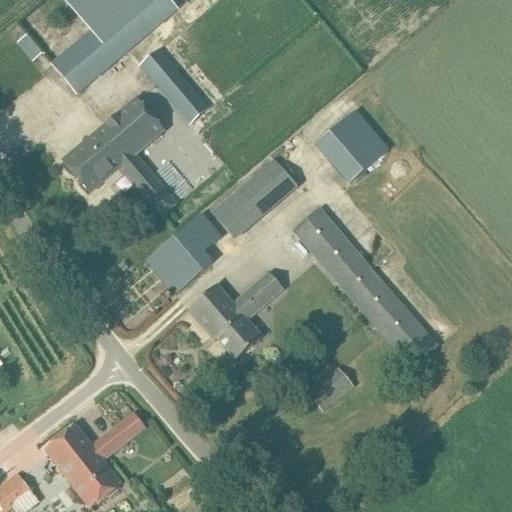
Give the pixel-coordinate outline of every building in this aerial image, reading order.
[(51,65),(76,96),(178,11),(180,13),(194,0),(78,0),(70,8),(89,30),(51,65)] [(19,47),(35,58),(41,51),(25,39),(19,47)] [(141,68),(190,126),(210,109),(159,51),(141,68)] [(63,162),(90,194),(119,169),(160,218),(177,204),(136,156),(163,133),(134,100),(107,123),(108,124),(63,162)] [(314,147),(348,186),(390,151),(355,112),(314,147)] [(271,159),(210,211),(232,238),(295,185),(271,159)] [(319,209),(292,233),(411,372),(428,357),(439,347),(393,293),(391,291),(372,269),(319,209)] [(201,215),(146,263),(176,297),(230,249),(201,215)] [(234,363),(262,338),(248,322),(283,291),(269,274),(233,305),(217,286),(188,311),(216,345),(218,343),(234,363)] [(338,369),(307,394),(324,415),(354,389),(338,369)] [(76,429),(45,452),(70,484),(88,507),(119,483),(102,463),(145,430),(134,416),(91,448),(76,429)] [(17,476),(0,488),(0,509),(1,511),(4,511),(21,500),(25,505),(34,497),(17,476)]
